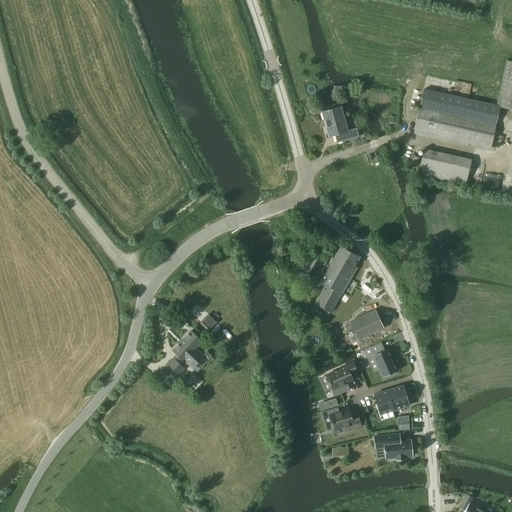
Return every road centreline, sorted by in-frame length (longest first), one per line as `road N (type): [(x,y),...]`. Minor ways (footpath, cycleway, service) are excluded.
road 1 (unclassified): [(434,511),(429,409),(412,338),(373,255),(308,199)]
road 2 (unclassified): [(145,283),(27,144),(0,59)]
road 3 (unclassified): [(17,511),(49,456),(127,357),(145,283)]
road 4 (unclassified): [(308,199),(252,0)]
road 5 (unclassified): [(145,283),(226,226),(308,199)]
